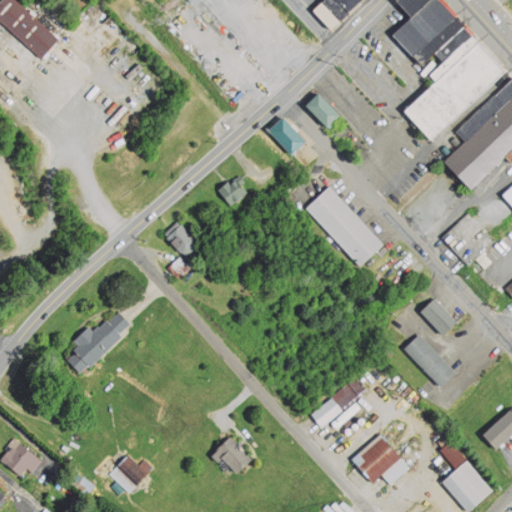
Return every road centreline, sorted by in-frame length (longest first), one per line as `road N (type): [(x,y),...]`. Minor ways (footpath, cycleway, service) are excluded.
road 1 (secondary): [(376,0),(38,316),(0,365)]
road 2 (residential): [(125,236),(378,511)]
road 3 (residential): [(280,93),(511,345)]
